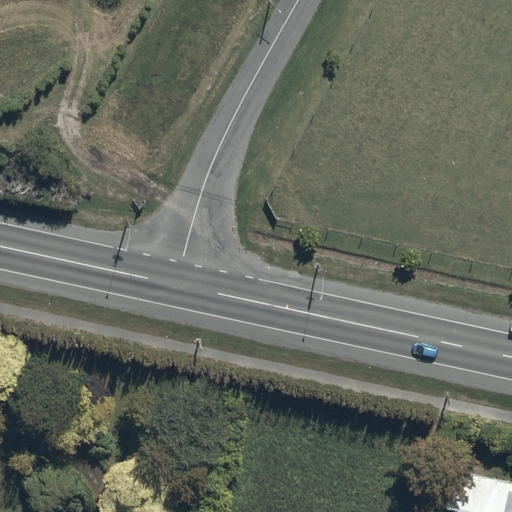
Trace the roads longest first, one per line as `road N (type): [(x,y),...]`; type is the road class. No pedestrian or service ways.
road 1 (secondary): [(511,357),(176,285)]
road 2 (unclassified): [(176,285),(216,152),(300,0)]
road 3 (secondary): [(176,285),(0,246)]
